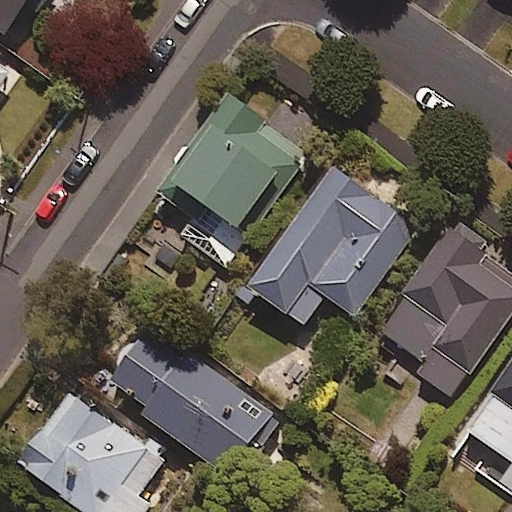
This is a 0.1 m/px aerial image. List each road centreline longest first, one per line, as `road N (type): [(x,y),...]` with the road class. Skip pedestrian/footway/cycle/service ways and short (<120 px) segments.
road 1 (residential): [(0,323),(237,0)]
road 2 (residential): [(341,0),(511,120)]
